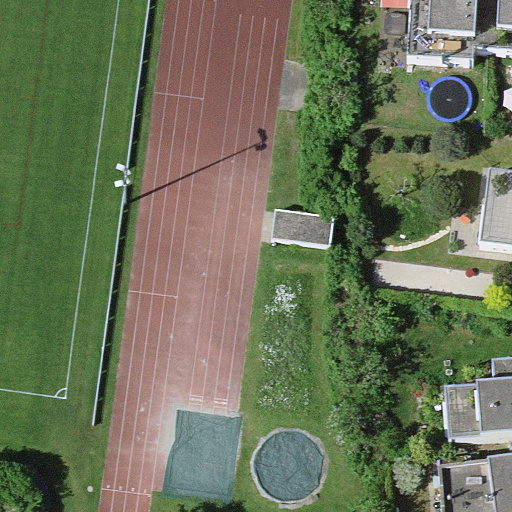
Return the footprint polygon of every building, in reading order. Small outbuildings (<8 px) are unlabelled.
[(402,0),(401,55),(453,57),(454,0),(402,0)] [(511,8),(476,6),(472,66),(511,68),(511,8)] [(511,196),(472,192),(465,257),(511,261),(511,196)] [(511,399),(436,403),(438,458),(511,454),(511,399)] [(511,511),(511,476),(425,488),(428,511),(511,511)]
